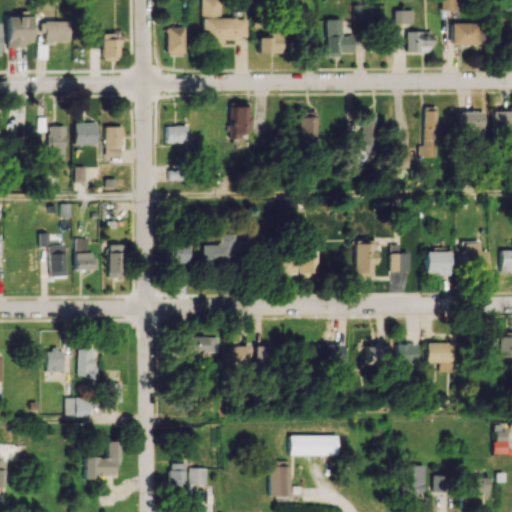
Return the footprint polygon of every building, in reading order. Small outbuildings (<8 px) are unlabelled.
[(199,0),(201,40),(245,39),(244,18),(220,18),(219,0),(199,0)] [(439,0),(439,10),(458,10),(457,0),(439,0)] [(352,5),(352,24),(372,24),(372,5),(352,5)] [(411,10),(393,9),(392,23),(411,23),(411,10)] [(4,47),(22,46),(21,42),(30,42),(29,12),(3,13),(4,47)] [(352,34),(342,35),(342,19),(324,19),(325,56),(339,56),(339,52),(353,52),(352,34)] [(58,21),(42,22),(42,43),(58,43),(58,21)] [(449,44),(476,44),(476,22),(449,23),(449,44)] [(164,54),(182,54),(183,27),(164,27),(164,54)] [(255,36),(256,53),(282,52),(282,30),(269,31),(269,35),(255,36)] [(430,32),(404,32),(404,52),(430,52),(430,32)] [(116,33),(100,33),(100,59),(115,59),(116,33)] [(248,106),(228,106),(228,143),(238,143),(238,134),(248,134),(248,106)] [(417,156),(435,156),(434,107),(420,107),(421,145),(416,145),(417,156)] [(511,110),(490,111),(490,133),(511,133),(511,127),(511,110)] [(297,141),(316,142),(316,111),(297,111),(297,141)] [(359,144),(375,144),(373,111),(358,112),(359,144)] [(458,129),(472,129),(472,144),(483,144),(483,111),(457,112),(458,129)] [(95,144),(95,122),(73,121),(73,143),(95,144)] [(63,125),(48,125),(49,159),(64,159),(63,125)] [(120,126),(103,125),(102,156),(119,156),(120,126)] [(164,143),(184,142),(184,125),(163,125),(164,143)] [(408,147),(394,147),(394,167),(409,166),(408,147)] [(72,181),(81,182),(82,166),(73,166),(72,181)] [(47,275),(64,275),(63,243),(47,244),(47,232),(37,232),(37,247),(46,246),(47,275)] [(199,244),(198,261),(248,263),(249,239),(233,238),(233,234),(214,233),(213,245),(199,244)] [(73,269),(92,268),(92,252),(85,252),(85,237),(73,238),(73,269)] [(354,239),(353,272),(374,272),(375,240),(354,239)] [(511,249),(498,249),(498,270),(511,270),(511,240),(511,244),(511,249)] [(298,273),(316,272),(315,241),(297,241),(298,273)] [(487,251),(478,250),(478,243),(462,242),(461,269),(486,270),(487,251)] [(408,252),(399,251),(399,244),(389,243),(388,271),(396,271),(396,279),(407,280),(408,252)] [(106,277),(120,277),(120,244),(105,244),(106,277)] [(186,245),(165,245),(164,261),(185,262),(186,245)] [(269,274),(291,273),(291,251),(269,251),(269,274)] [(448,251),(423,251),(423,273),(448,273),(448,251)] [(492,337),(491,356),(511,356),(511,331),(504,331),(504,337),(492,337)] [(214,336),(178,335),(178,356),(213,357),(214,336)] [(426,361),(438,361),(438,371),(454,371),(454,342),(425,342),(426,361)] [(255,343),(254,365),(276,366),(277,343),(255,343)] [(309,343),(309,364),(345,365),(345,344),(309,343)] [(416,363),(415,343),(394,343),(395,363),(416,363)] [(385,363),(385,344),(363,344),(363,363),(385,363)] [(250,366),(250,345),(227,345),(227,366),(250,366)] [(44,371),(62,370),(62,349),(43,350),(44,371)] [(75,375),(92,375),(93,349),(76,349),(75,375)] [(119,383),(102,383),(102,401),(119,401),(119,383)] [(63,397),(63,416),(88,415),(88,397),(63,397)] [(493,453),(506,453),(505,430),(493,431),(493,453)] [(286,454),(335,454),(335,435),(287,434),(286,454)] [(113,475),(113,463),(118,464),(118,441),(104,440),(104,457),(81,457),(81,479),(92,479),(92,474),(113,475)] [(288,462),(267,462),(266,496),(287,496),(288,462)] [(184,463),(166,463),(166,490),(183,490),(184,463)] [(414,491),(421,492),(422,465),(403,464),(402,494),(414,494),(414,491)] [(186,484),(205,484),(205,467),(187,467),(186,484)] [(430,491),(444,491),(444,474),(430,474),(430,491)] [(486,477),(470,477),(470,492),(486,492),(486,477)]
